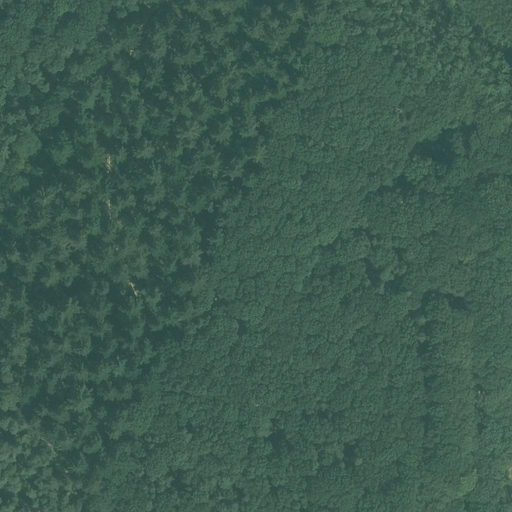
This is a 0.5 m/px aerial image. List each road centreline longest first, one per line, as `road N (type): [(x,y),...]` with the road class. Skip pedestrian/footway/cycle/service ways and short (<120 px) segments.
road 1 (track): [(90,511),(150,338),(113,233),(109,181),(120,80),(134,34),(165,0)]
road 2 (track): [(147,315),(189,275),(220,283),(251,306),(265,304),(321,180),(383,88),(418,74),(511,80)]
road 3 (track): [(511,187),(464,193),(461,212),(453,404),(469,511)]
road 4 (track): [(0,348),(34,395),(89,511)]
road 5 (track): [(163,0),(0,79)]
road 6 (track): [(464,193),(421,109),(410,78),(418,74)]
